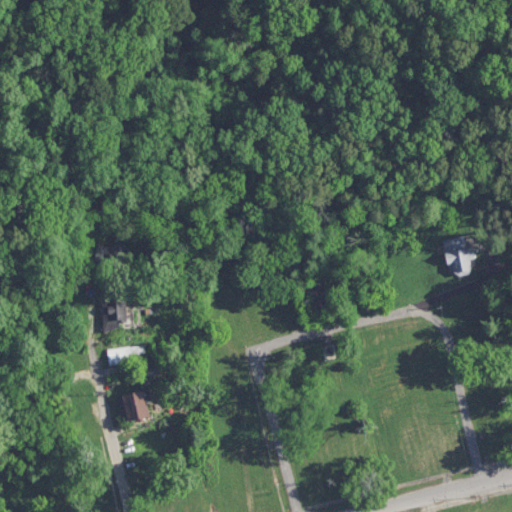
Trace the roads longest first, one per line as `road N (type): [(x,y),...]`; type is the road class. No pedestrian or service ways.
road 1 (residential): [(296,511),(255,351),(415,309),(441,321),(484,483)]
road 2 (residential): [(128,511),(89,345)]
road 3 (residential): [(511,476),(359,511)]
